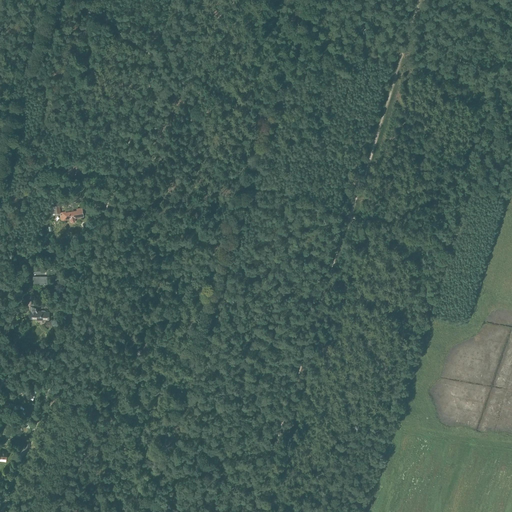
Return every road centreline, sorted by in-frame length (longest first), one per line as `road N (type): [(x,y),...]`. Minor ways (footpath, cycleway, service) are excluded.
road 1 (track): [(311,0),(155,474)]
road 2 (track): [(58,353),(151,57),(69,0)]
road 3 (track): [(347,222),(251,511)]
road 4 (track): [(417,0),(347,222)]
road 5 (track): [(58,353),(2,511)]
